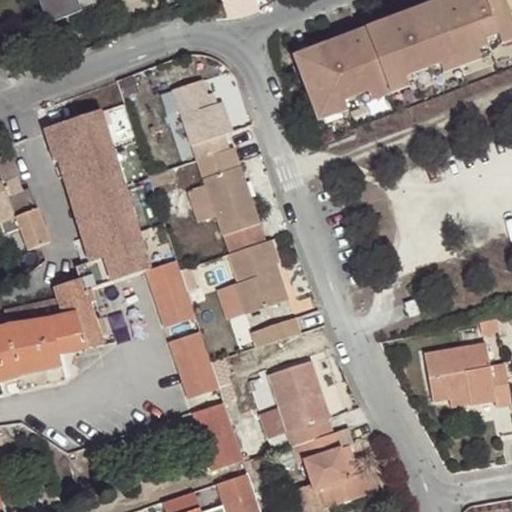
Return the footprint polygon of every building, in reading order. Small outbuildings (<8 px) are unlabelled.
[(40,0),(51,25),(113,0),(40,0)] [(271,0),(224,0),(229,17),(273,6),(271,0)] [(444,0),(428,6),(456,75),(511,53),(511,2),(511,0),(444,0)] [(394,19),(356,33),(382,102),(456,75),(428,6),(394,19)] [(382,102),(356,33),(319,47),(285,59),(311,128),(382,102)] [(200,83),(171,92),(195,162),(202,159),(230,149),(226,136),(230,134),(221,105),(216,107),(209,109),(205,97),(200,83)] [(212,95),(205,97),(209,109),(216,107),(212,95)] [(145,269),(151,267),(100,112),(64,124),(63,123),(42,130),(44,135),(65,129),(73,154),(102,244),(84,250),(89,263),(75,267),(79,279),(82,278),(85,288),(92,286),(145,269)] [(65,129),(44,135),(53,161),(73,154),(65,129)] [(202,159),(202,160),(236,253),(271,241),(236,147),(230,149),(202,159)] [(0,233),(0,234),(15,229),(23,252),(47,243),(27,188),(21,189),(8,154),(0,156),(0,233)] [(236,253),(227,256),(235,282),(232,283),(243,314),(288,299),(280,272),(274,274),(272,269),(278,267),(282,265),(273,240),(271,241),(236,253)] [(55,297),(1,308),(5,323),(48,316),(60,354),(102,344),(96,319),(90,302),(85,288),(82,278),(79,279),(53,287),(55,297)] [(243,314),(232,283),(214,289),(225,320),(243,314)] [(95,300),(92,286),(85,288),(90,302),(95,300)] [(410,317),(421,314),(415,298),(405,303),(410,317)] [(0,396),(2,396),(0,385),(0,378),(16,374),(20,391),(38,386),(33,370),(42,367),(47,384),(65,379),(60,354),(48,316),(5,323),(0,324),(0,396)] [(96,319),(102,344),(108,343),(101,318),(96,319)] [(496,318),(479,322),(482,337),(499,334),(496,318)] [(251,334),(255,350),(301,334),(296,319),(251,334)] [(211,364),(201,332),(169,342),(187,398),(219,387),(212,365),(211,364)] [(495,407),(511,405),(504,364),(490,365),(486,345),(424,355),(432,401),(447,399),(474,395),(475,403),(493,401),(495,407)] [(325,395),(313,362),(269,376),(292,449),(327,437),(331,436),(319,397),(325,395)] [(33,370),(38,386),(47,384),(42,367),(33,370)] [(448,407),(475,403),(474,395),(447,399),(448,407)] [(242,458),(224,402),(193,412),(212,468),(242,458)] [(327,437),(292,449),(298,465),(305,463),(315,491),(319,490),(326,511),(370,495),(362,472),(358,473),(349,477),(340,451),(343,448),(338,433),(331,436),(327,437)] [(349,446),(343,448),(340,451),(349,477),(358,473),(349,446)] [(362,472),(370,495),(380,492),(373,469),(362,472)] [(259,511),(248,474),(217,484),(223,506),(203,511),(201,511),(195,492),(160,503),(163,511),(259,511)]
